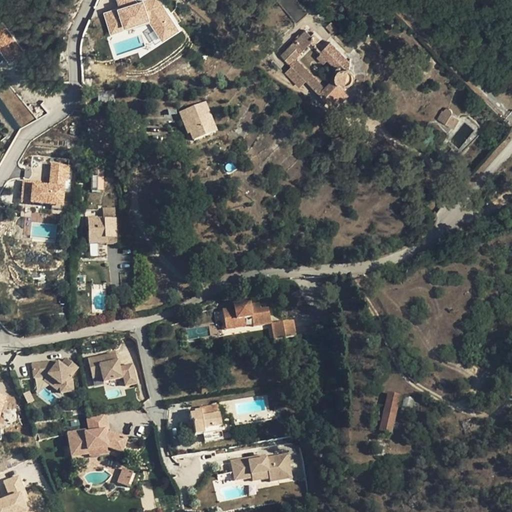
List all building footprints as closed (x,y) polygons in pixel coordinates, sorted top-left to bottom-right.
[(115,0),(119,9),(103,13),(111,36),(149,22),(162,42),(179,31),(158,0),(145,0),(138,3),(136,0),(115,0)] [(297,23),(308,13),(297,0),(277,0),(297,23)] [(3,22),(0,24),(0,52),(8,64),(24,54),(3,22)] [(334,33),(336,31),(329,24),(328,25),(334,33)] [(290,64),(297,57),(326,86),(319,93),(329,103),(336,106),(347,94),(342,89),(347,85),(349,84),(354,80),(355,77),(355,75),(354,73),(350,68),(351,61),(331,41),(320,53),(313,45),(320,39),(314,33),(311,35),(306,30),(281,56),(290,64)] [(326,86),(297,57),(290,64),(292,66),(285,73),(299,87),(306,81),(319,93),(326,86)] [(113,91),(98,90),(97,104),(113,103),(113,91)] [(204,104),(183,112),(191,134),(193,140),(215,132),(204,104)] [(442,111),(438,118),(454,128),(459,120),(451,115),(452,112),(451,111),(450,110),(448,109),(446,110),(444,111),(442,111)] [(191,134),(183,112),(180,113),(188,135),(191,134)] [(70,164),(51,163),(50,182),(23,181),(21,203),(64,206),(65,180),(69,180),(70,164)] [(92,177),(102,177),(103,168),(92,168),(92,177)] [(102,177),(92,177),(91,190),(102,190),(102,177)] [(104,219),(114,219),(114,209),(103,209),(104,219)] [(114,219),(104,219),(96,220),(96,217),(88,217),(88,244),(116,243),(115,219),(114,219)] [(321,253),(323,247),(303,243),(301,249),(321,253)] [(234,307),(222,309),(225,326),(236,324),(235,320),(244,318),(251,317),(253,327),(271,324),(268,308),(260,309),(257,310),(256,304),(250,304),(250,300),(234,303),(234,307)] [(244,318),(235,320),(236,324),(225,326),(226,330),(245,327),(244,318)] [(293,320),(271,324),(273,340),(295,336),(293,320)] [(115,353),(87,359),(92,379),(102,377),(103,383),(123,378),(125,386),(136,384),(133,367),(119,370),(119,367),(115,353)] [(49,362),(32,364),(33,379),(46,377),(48,375),(61,386),(60,388),(60,393),(73,392),(72,380),(68,377),(69,376),(71,377),(78,368),(66,359),(61,365),(58,362),(55,366),(49,362)] [(61,386),(48,375),(46,377),(43,380),(57,391),(60,388),(61,386)] [(400,396),(387,393),(379,431),(391,433),(400,396)] [(414,399),(404,397),(400,415),(410,417),(414,399)] [(194,414),(189,415),(190,421),(192,421),(195,435),(203,434),(204,434),(203,429),(221,427),(218,406),(199,409),(200,412),(194,412),(194,414)] [(105,413),(86,416),(89,432),(85,433),(84,431),(67,433),(72,457),(88,454),(88,451),(108,447),(121,453),(127,439),(115,434),(108,435),(104,435),(103,426),(107,425),(105,413)] [(221,427),(203,429),(204,434),(203,434),(204,442),(223,439),(221,427)] [(246,463),(232,466),(235,481),(252,477),(252,475),(268,472),(269,478),(270,482),(292,477),(287,454),(266,458),(250,461),(250,458),(245,459),(246,463)] [(133,473),(122,469),(117,484),(127,488),(133,473)] [(268,472),(252,475),(252,477),(253,481),(269,478),(268,472)] [(0,511),(33,511),(19,475),(3,481),(9,495),(0,498),(0,511)]
